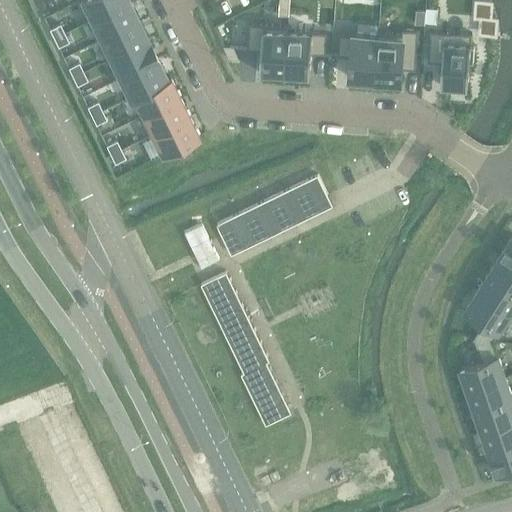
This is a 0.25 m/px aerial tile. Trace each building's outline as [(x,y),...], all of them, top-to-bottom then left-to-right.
[(128,0),(81,0),(91,19),(129,0),(128,0)] [(129,0),(91,19),(101,39),(139,21),(129,0)] [(416,11),(415,24),(424,25),(425,12),(416,11)] [(139,21),(101,39),(110,58),(129,49),(148,40),(139,21)] [(249,22),(247,49),(261,50),(260,74),(261,74),(261,72),(285,74),(288,30),(289,30),(289,25),(249,22)] [(60,24),(49,29),(53,38),(64,33),(60,24)] [(377,36),(374,80),(400,82),(401,68),(415,69),(418,30),(402,28),(401,33),(378,32),(377,36)] [(288,30),(285,74),(308,76),(308,77),(310,77),(311,53),(325,54),(327,33),(313,32),(313,30),(311,30),(311,32),(289,30),(288,30)] [(430,30),(428,61),(442,62),(440,87),(442,87),(442,85),(446,86),(466,87),(466,88),(467,88),(469,63),(473,63),(474,48),(470,47),(471,46),(471,33),(430,30)] [(64,33),(53,38),(58,47),(69,42),(64,33)] [(339,34),(338,55),(352,56),(350,79),(374,80),(377,36),(353,35),(339,34)] [(129,49),(110,58),(120,78),(138,69),(157,60),(148,40),(129,49)] [(233,47),(223,47),(229,59),(239,60),(233,47)] [(138,69),(120,78),(130,98),(133,96),(167,80),(166,78),(157,60),(138,69)] [(79,62),(68,68),(72,77),(83,71),(79,62)] [(83,71),(72,77),(77,86),(88,80),(83,71)] [(167,80),(133,96),(142,114),(179,96),(170,76),(166,78),(167,80)] [(179,96),(142,114),(152,134),(189,116),(179,96)] [(98,101),(87,106),(91,115),(102,110),(98,101)] [(102,110),(91,115),(96,125),(106,119),(102,110)] [(189,116),(152,134),(161,155),(199,136),(189,116)] [(117,140),(106,145),(110,154),(121,149),(117,140)] [(121,149),(110,154),(114,163),(125,158),(121,149)] [(511,236),(500,255),(511,261),(511,236)] [(511,261),(500,255),(489,273),(511,288),(511,261)] [(511,288),(489,273),(477,291),(510,313),(511,309),(511,288)] [(465,310),(484,322),(474,338),(492,340),(498,331),(510,313),(477,291),(465,310)] [(461,368),(468,389),(505,376),(498,355),(492,340),(474,338),(482,361),(461,368)] [(468,389),(475,410),(511,396),(505,376),(468,389)] [(511,396),(475,410),(482,430),(511,419),(511,396)] [(511,419),(482,430),(489,451),(511,443),(511,419)] [(496,471),(496,472),(511,467),(511,443),(489,451),(493,462),(496,471)]
